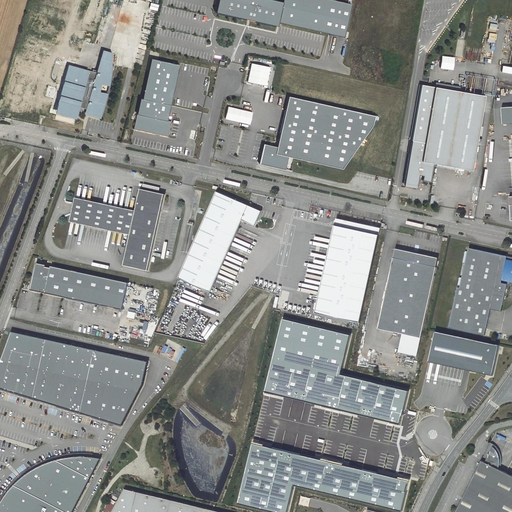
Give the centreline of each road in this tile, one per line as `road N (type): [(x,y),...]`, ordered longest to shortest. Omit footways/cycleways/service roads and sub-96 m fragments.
road 1 (unclassified): [(511,239),(66,141)]
road 2 (unknown): [(187,187),(176,265),(165,273),(138,271),(51,245),(47,232),(67,178),(83,164),(175,184)]
road 3 (unknown): [(415,73),(472,69),(488,78),(476,165),(447,224)]
road 4 (unclassified): [(0,322),(66,141)]
road 5 (unknown): [(293,190),(276,237),(238,289),(215,309),(196,305)]
road 6 (unclassified): [(421,511),(506,385)]
road 7 (unknown): [(391,212),(369,328),(397,342)]
